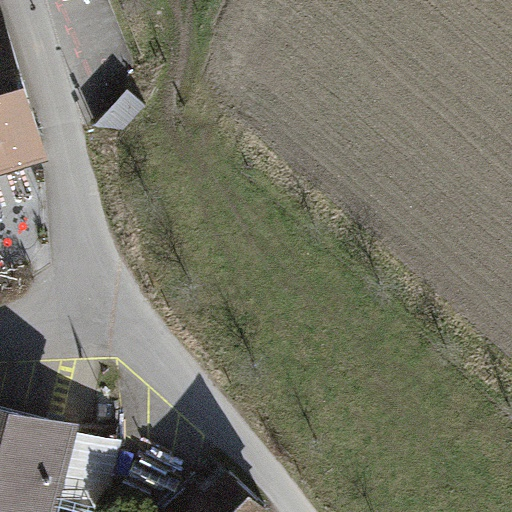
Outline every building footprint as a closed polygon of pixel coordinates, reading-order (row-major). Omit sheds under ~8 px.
[(0,158),(45,144),(1,3),(0,3),(0,158)] [(146,104),(129,88),(96,123),(124,128),(146,104)] [(0,511),(36,511),(39,502),(57,432),(60,420),(0,405),(0,511)] [(90,511),(107,444),(57,432),(39,502),(76,511),(90,511)] [(191,511),(259,511),(267,504),(231,471),(191,511)]
